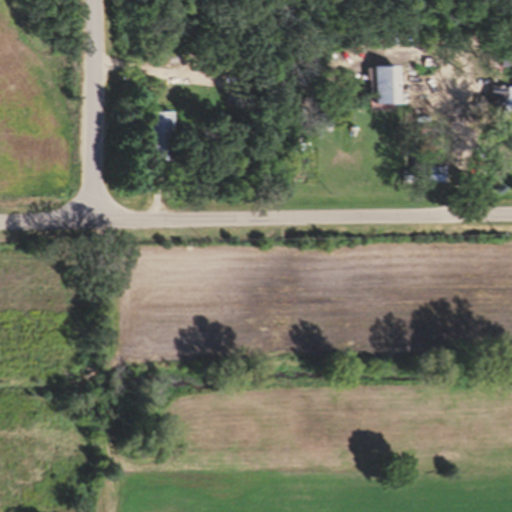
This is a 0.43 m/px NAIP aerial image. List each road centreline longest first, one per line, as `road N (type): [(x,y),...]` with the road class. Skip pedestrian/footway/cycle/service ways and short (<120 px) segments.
road 1 (tertiary): [(0,226),(511,218)]
road 2 (residential): [(88,224),(90,0)]
